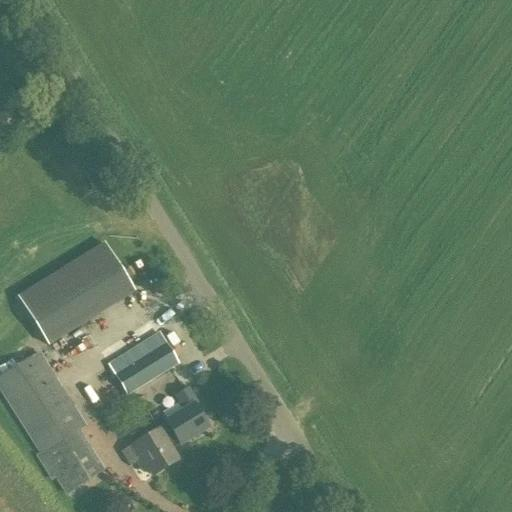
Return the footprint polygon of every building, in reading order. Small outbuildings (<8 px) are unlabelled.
[(103,243),(16,297),(46,345),(133,291),(103,243)] [(126,397),(178,364),(158,333),(106,365),(126,397)] [(79,430),(79,431),(86,427),(39,352),(0,376),(0,391),(39,454),(40,455),(79,430)] [(165,422),(168,426),(178,443),(180,446),(207,429),(194,407),(197,405),(188,389),(175,398),(183,411),(165,422)] [(112,435),(127,426),(113,403),(98,412),(112,435)] [(169,449),(178,443),(168,426),(159,432),(158,431),(129,449),(143,473),(148,470),(152,477),(177,462),(169,449)] [(104,471),(79,431),(79,430),(40,455),(39,454),(36,456),(51,482),(55,479),(65,495),(104,471)]
